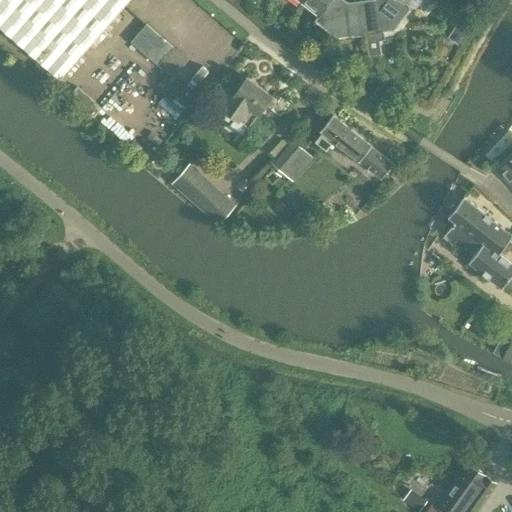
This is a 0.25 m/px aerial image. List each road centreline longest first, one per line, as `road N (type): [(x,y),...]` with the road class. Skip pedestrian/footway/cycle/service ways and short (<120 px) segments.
road 1 (unclassified): [(511,423),(214,329),(0,160)]
road 2 (residential): [(224,0),(383,126)]
